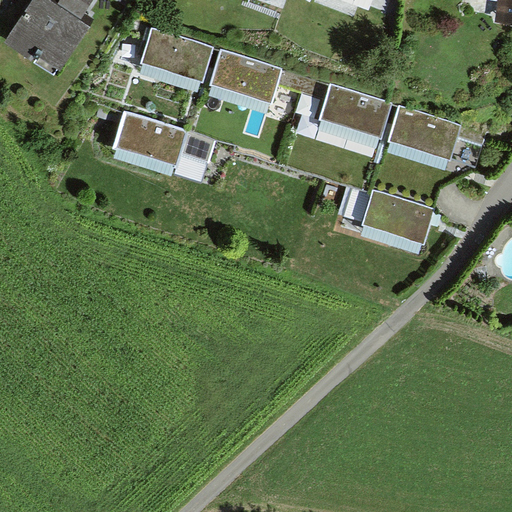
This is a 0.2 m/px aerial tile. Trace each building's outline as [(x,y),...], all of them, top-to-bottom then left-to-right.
[(27,0),(2,38),(54,72),(91,17),(82,11),(89,0),(27,0)] [(511,0),(498,0),(496,19),(511,20),(511,0)] [(152,27),(142,56),(192,72),(204,75),(213,46),(152,27)] [(222,46),(212,76),(249,88),(271,96),(282,66),(222,46)] [(330,82),(320,113),(360,126),(382,133),(392,102),(330,82)] [(460,124),(400,106),(392,135),(400,137),(451,153),(460,124)] [(186,129),(127,108),(117,137),(176,157),(186,129)] [(456,158),(475,162),(480,135),(461,132),(456,158)] [(186,136),(179,174),(206,179),(214,141),(186,136)] [(434,206),(373,188),(363,218),(425,237),(431,218),(434,206)]
